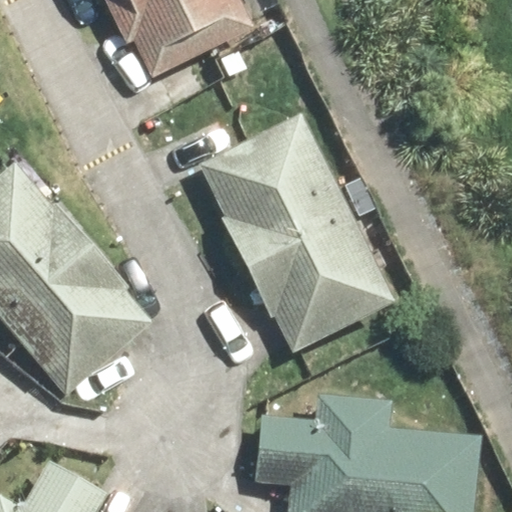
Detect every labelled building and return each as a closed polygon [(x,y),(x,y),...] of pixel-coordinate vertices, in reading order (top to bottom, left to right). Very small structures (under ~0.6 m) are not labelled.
[(251,31),(236,0),(113,0),(149,78),(251,31)] [(392,308),(308,143),(210,193),(293,357),(392,308)] [(155,325),(17,167),(0,181),(0,334),(62,405),(155,325)] [(261,488),(293,491),(291,511),(471,511),(477,435),(391,429),(393,407),(321,403),(320,416),(266,413),(261,488)] [(100,511),(110,496),(48,460),(21,507),(1,497),(0,499),(0,511),(100,511)]
